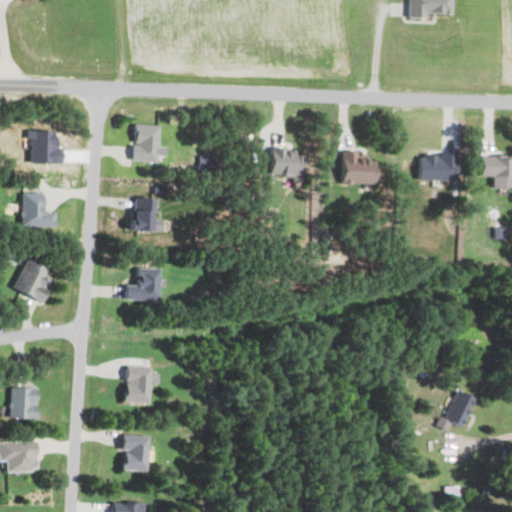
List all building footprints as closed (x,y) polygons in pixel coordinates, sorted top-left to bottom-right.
[(402,0),(402,18),(420,19),(420,14),(445,15),(445,0),(402,0)] [(124,161),(152,163),(154,126),(128,124),(127,146),(125,146),(124,161)] [(258,149),(256,174),(291,177),(293,152),(258,149)] [(335,152),(333,184),(370,186),(371,162),(360,162),(361,153),(335,152)] [(452,181),(452,156),(412,154),(411,179),(452,181)] [(487,188),(510,188),(509,155),(472,156),(472,177),(486,176),(487,188)] [(15,226),(48,227),(49,212),(37,212),(37,193),(15,193),(15,226)] [(149,199),(128,198),(128,211),(122,211),(121,231),(155,233),(156,219),(148,219),(149,199)] [(155,302),(156,269),(130,268),(129,286),(118,286),(117,301),(155,302)] [(143,404),(144,383),(152,383),(152,375),(145,375),(145,367),(118,366),(116,403),(143,404)] [(3,420),(31,421),(32,389),(4,388),(3,420)] [(458,429),(470,397),(451,391),(440,422),(458,429)] [(144,436),(115,435),(114,470),(142,471),(144,436)] [(0,472),(30,472),(30,442),(0,442),(0,472)] [(137,511),(138,505),(107,502),(106,511),(137,511)]
